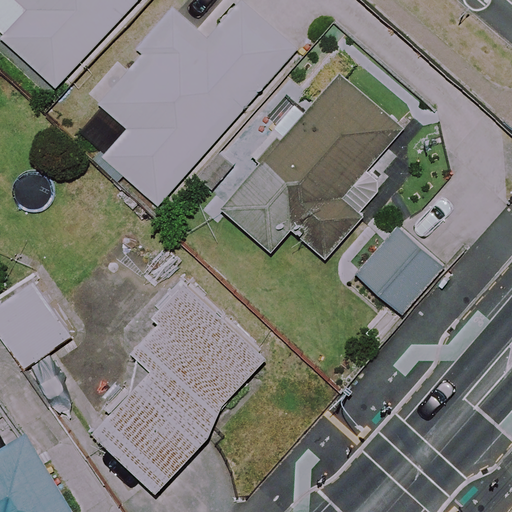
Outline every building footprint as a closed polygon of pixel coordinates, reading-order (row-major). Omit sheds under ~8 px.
[(136,0),(20,0),(30,9),(5,36),(57,85),(136,0)] [(295,49),(240,1),(207,39),(175,11),(141,50),(147,56),(106,102),(135,127),(108,157),(160,203),(295,49)] [(404,132),(340,76),(224,206),(275,251),(295,229),(328,258),(365,217),(344,199),(404,132)] [(443,270),(393,226),(356,268),(406,312),(443,270)] [(73,337),(35,282),(0,305),(0,329),(27,368),(73,337)] [(271,354),(186,284),(135,346),(158,364),(100,435),(163,486),(271,354)] [(70,511),(31,440),(0,457),(0,511),(70,511)]
